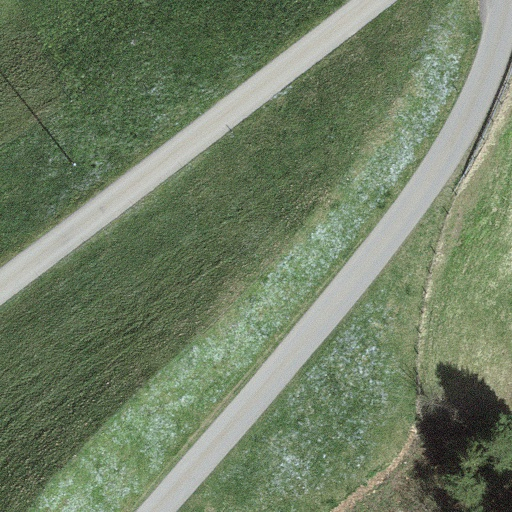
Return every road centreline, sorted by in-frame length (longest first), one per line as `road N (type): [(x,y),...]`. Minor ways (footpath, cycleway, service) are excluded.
road 1 (unclassified): [(152,511),(393,228),(444,155),(478,95),(505,0)]
road 2 (track): [(373,0),(0,278)]
